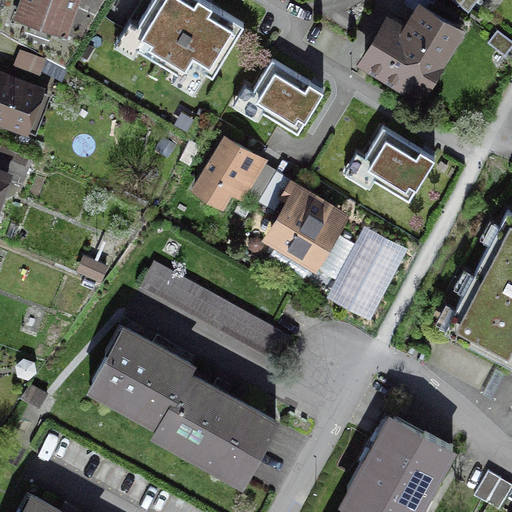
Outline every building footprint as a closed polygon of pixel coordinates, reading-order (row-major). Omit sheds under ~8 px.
[(76,0),(22,0),(14,23),(62,41),(76,0)] [(424,0),(430,4),(433,0),(439,0),(461,17),(474,0),(424,0)] [(203,41),(139,3),(107,57),(171,94),(203,41)] [(461,31),(414,5),(402,26),(382,15),(355,63),(422,101),(461,31)] [(44,58),(22,49),(16,65),(38,74),(44,58)] [(323,88),(270,57),(252,86),(258,90),(251,101),(298,129),(323,88)] [(52,94),(0,75),(0,131),(33,144),(52,94)] [(416,150),(363,118),(333,166),(386,199),(416,150)] [(220,211),(255,153),(223,134),(189,192),(220,211)] [(0,170),(0,191),(5,177),(19,181),(23,170),(3,163),(0,170)] [(248,186),(261,193),(274,171),(261,163),(248,186)] [(290,180),(274,171),(261,193),(258,200),(273,209),(290,180)] [(345,216),(292,186),(260,243),(313,273),(345,216)] [(511,217),(494,208),(433,330),(511,369),(511,217)] [(396,250),(367,236),(338,293),(366,308),(396,250)] [(291,335),(153,260),(140,285),(277,360),(291,335)] [(88,382),(157,421),(186,371),(190,363),(121,324),(88,382)] [(275,421),(186,371),(157,421),(153,428),(243,479),(275,421)] [(337,502),(346,507),(355,511),(420,511),(453,453),(384,415),(337,502)] [(474,494),(486,501),(501,476),(488,469),(474,494)] [(511,484),(511,482),(501,476),(486,501),(499,508),(511,484)] [(21,511),(64,511),(33,494),(21,511)]
